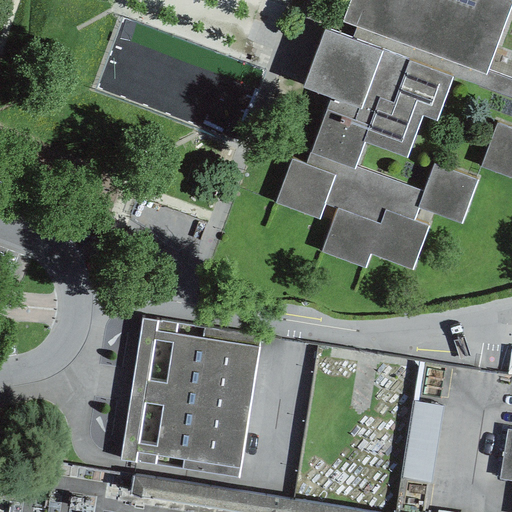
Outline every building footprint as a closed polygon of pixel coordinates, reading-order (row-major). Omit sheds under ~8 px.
[(511,0),(349,0),(342,21),(356,26),(485,73),(486,71),(511,0)] [(356,26),(355,28),(351,39),(451,76),(511,97),(511,80),(486,71),(485,73),(356,26)] [(351,39),(324,29),(303,87),(331,97),(307,163),(291,158),(275,202),(320,218),(325,205),(337,209),(321,252),(365,268),(370,255),(411,270),(427,225),(413,220),(418,207),(461,223),(477,179),(434,164),(424,190),(355,165),(363,142),(406,158),(421,115),(435,120),(451,76),(351,39)] [(511,129),(496,124),(481,165),(511,176),(511,129)] [(263,345),(153,329),(134,460),(244,476),(263,345)] [(417,388),(404,464),(433,469),(446,392),(417,388)] [(511,415),(510,415),(502,467),(511,468),(511,415)] [(391,511),(139,468),(134,496),(223,511),(391,511)]
